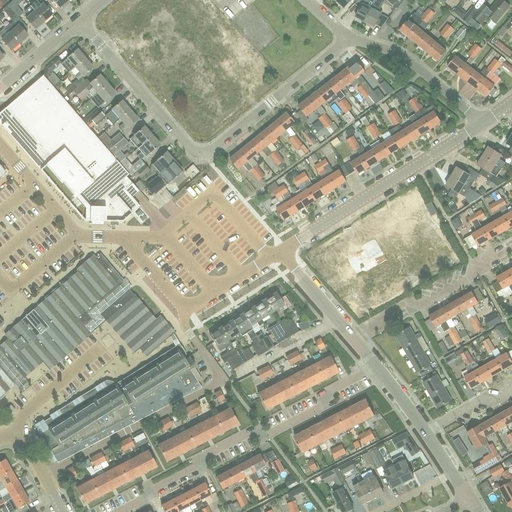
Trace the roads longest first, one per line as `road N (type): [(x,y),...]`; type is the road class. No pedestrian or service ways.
road 1 (residential): [(78,20),(198,153),(348,36)]
road 2 (residential): [(119,511),(206,454),(320,405),(324,394),(375,366)]
road 3 (residential): [(278,250),(479,124)]
road 4 (residential): [(223,381),(43,476)]
road 5 (residential): [(223,381),(184,328),(185,312),(278,250)]
road 6 (residential): [(350,336),(409,301),(422,304),(511,248)]
road 7 (residential): [(479,124),(382,48),(348,36)]
road 8 (residential): [(20,166),(81,238),(117,238)]
